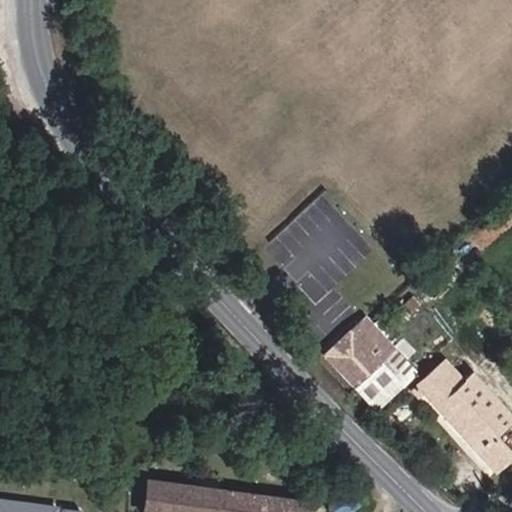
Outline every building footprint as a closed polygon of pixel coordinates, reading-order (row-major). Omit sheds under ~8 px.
[(444,291),(461,275),(449,261),(431,277),(444,291)] [(410,311),(417,305),(410,298),(403,303),(410,311)] [(364,317),(323,355),(352,386),(392,348),(364,317)] [(477,367),(458,347),(443,360),(462,381),(470,374),(477,367)] [(392,348),(352,386),(373,409),(416,372),(392,348)] [(511,419),(470,374),(462,381),(443,360),(432,369),(494,436),(511,419)] [(511,455),(494,436),(432,369),(416,384),(423,392),(494,472),(511,457),(511,455)] [(423,392),(416,384),(409,390),(416,398),(423,392)] [(302,511),(304,501),(153,482),(149,511),(302,511)] [(55,511),(57,504),(0,496),(0,511),(55,511)]
